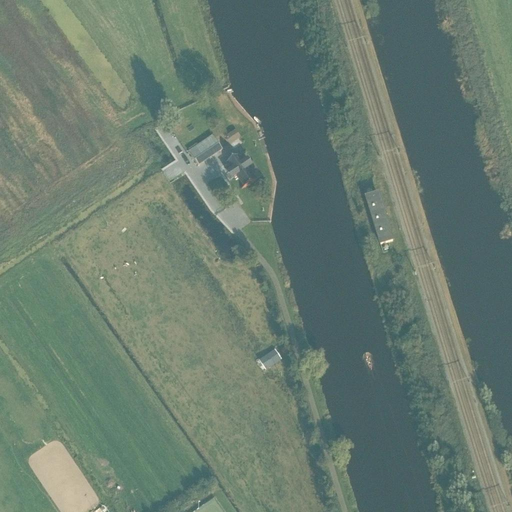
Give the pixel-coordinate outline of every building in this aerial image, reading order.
[(241,138),(235,131),(224,138),(229,146),(241,138)] [(222,150),(213,137),(189,153),(198,167),(222,150)] [(244,162),(242,164),(237,156),(227,163),(232,171),(230,172),(234,178),(237,177),(244,188),(254,182),(246,170),(249,169),(244,162)] [(381,191),(367,194),(378,245),(392,242),(381,191)] [(396,230),(392,202),(385,203),(390,231),(396,230)] [(281,361),(275,351),(259,362),(266,371),(281,361)]
